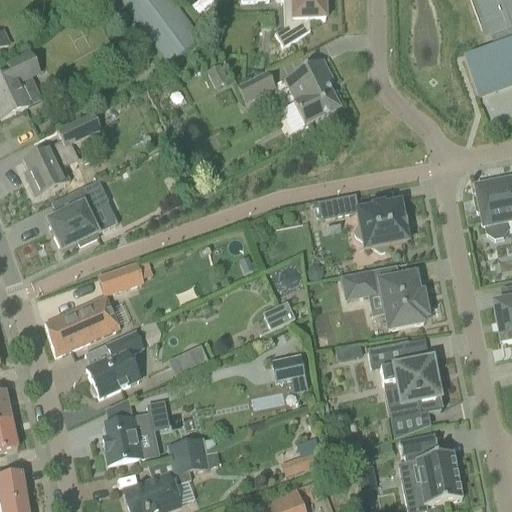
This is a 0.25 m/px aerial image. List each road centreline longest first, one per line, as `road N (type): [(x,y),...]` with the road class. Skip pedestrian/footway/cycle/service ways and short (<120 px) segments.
road 1 (residential): [(497,460),(442,167)]
road 2 (residential): [(0,257),(50,415),(70,511)]
road 3 (residential): [(442,167),(423,126),(380,84),(376,0)]
